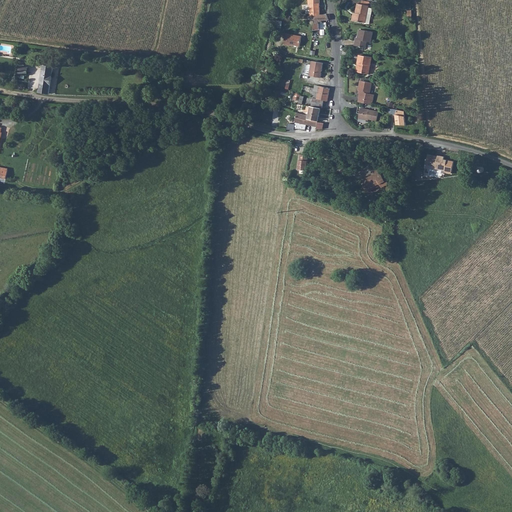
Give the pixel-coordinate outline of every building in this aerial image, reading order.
[(309,13),(307,13),(307,16),(314,16),(314,14),(320,14),(320,7),(319,0),(309,0),(310,4),(309,4),(309,13)] [(354,16),(353,20),(365,23),(367,14),(369,7),(368,7),(361,5),(358,5),(356,17),(354,16)] [(314,14),(314,16),(315,27),(315,30),(320,30),(320,20),(330,20),(327,14),(322,14),(320,14),(314,14)] [(357,36),(356,44),(367,48),(368,42),(372,43),(375,32),(360,29),(359,36),(357,36)] [(302,36),(288,33),(286,45),(293,46),(293,45),(300,46),(302,36)] [(360,54),(356,71),(368,74),(372,57),(360,54)] [(21,61),(18,77),(22,78),(22,75),(27,75),(28,70),(28,67),(24,66),(25,62),(21,61)] [(325,62),(314,61),(313,64),(310,64),(310,65),(307,65),(306,74),(322,77),(325,62)] [(43,66),(39,92),(50,94),(54,68),(43,66)] [(359,98),(359,102),(372,104),(374,94),(370,93),(372,82),(360,79),(358,89),(360,90),(359,96),(359,97),(359,98)] [(314,97),(311,107),(312,107),(320,109),(321,108),(322,109),(325,100),(327,101),(330,88),(316,84),(314,92),(313,97),(314,97)] [(310,116),(309,119),(318,121),(321,108),(320,109),(312,107),(310,116)] [(362,108),(360,119),(368,120),(368,119),(378,121),(380,111),(362,108)] [(405,111),(392,108),(391,114),(396,114),(397,125),(406,125),(405,111)] [(301,113),(298,112),(295,128),(307,129),(307,124),(317,127),(318,121),(309,119),(310,116),(306,115),(301,113)] [(310,154),(301,154),(300,169),(308,170),(310,154)] [(427,159),(426,164),(434,166),(433,168),(445,170),(445,172),(451,174),(454,161),(444,159),(444,156),(439,155),(438,156),(429,154),(428,159),(427,159)] [(477,163),(475,165),(478,169),(478,171),(479,172),(481,172),(483,172),(484,171),(485,169),(485,168),(484,166),(483,165),(480,165),(477,163)] [(0,180),(7,182),(9,167),(0,165),(0,180)] [(363,181),(368,190),(376,186),(377,188),(380,186),(382,188),(389,184),(385,176),(384,177),(381,173),(380,170),(378,169),(376,169),(375,170),(374,172),(375,174),(363,181)]
